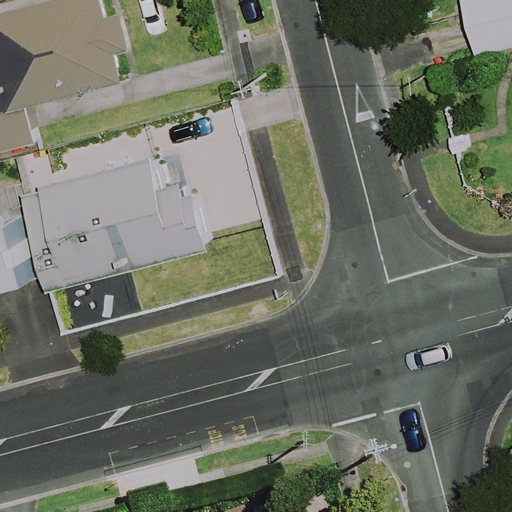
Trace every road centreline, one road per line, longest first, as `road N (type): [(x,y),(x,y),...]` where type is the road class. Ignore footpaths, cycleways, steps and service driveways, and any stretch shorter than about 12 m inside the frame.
road 1 (residential): [(0,450),(402,343)]
road 2 (residential): [(314,0),(402,343)]
road 3 (residential): [(402,343),(449,511)]
